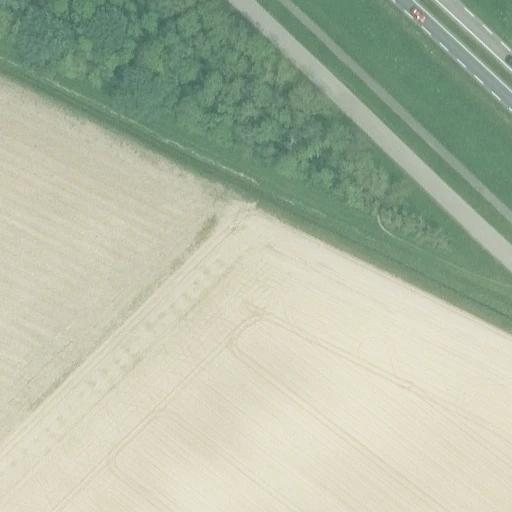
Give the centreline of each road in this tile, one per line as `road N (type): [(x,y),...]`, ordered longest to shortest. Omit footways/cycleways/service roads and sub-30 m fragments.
road 1 (track): [(0,46),(414,251)]
road 2 (unclassified): [(511,258),(237,0)]
road 3 (primary): [(401,0),(511,103)]
